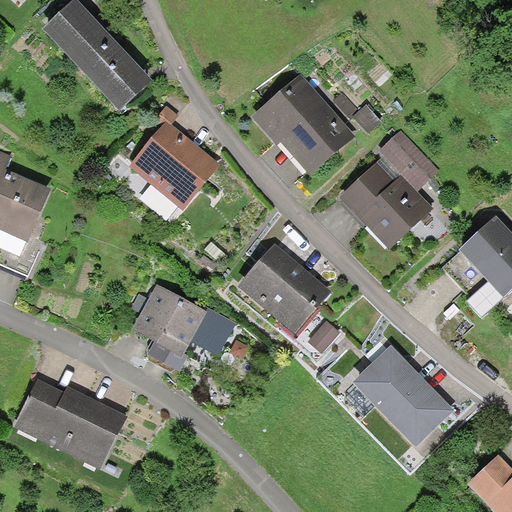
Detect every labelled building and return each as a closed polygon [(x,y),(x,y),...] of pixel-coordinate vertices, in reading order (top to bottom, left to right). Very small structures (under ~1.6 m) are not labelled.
[(76,0),(42,32),(121,114),(154,83),(76,0)] [(329,106),(301,74),(251,118),(278,148),(281,145),(310,178),(356,137),(345,124),(329,106)] [(343,93),(329,106),(345,124),(353,117),(360,111),(343,93)] [(360,111),(353,117),(368,135),(382,122),(366,105),(360,111)] [(171,127),(172,125),(179,116),(167,107),(159,117),(166,123),(171,127)] [(171,127),(166,123),(129,167),(184,212),(222,166),(172,125),(171,127)] [(390,252),(434,209),(417,192),(439,171),(401,131),(379,153),(383,157),(340,200),(390,252)] [(15,159),(0,152),(0,232),(28,245),(53,190),(9,171),(15,159)] [(511,292),(511,235),(496,218),(460,253),(504,300),(511,292)] [(274,245),(238,290),(296,337),(332,293),(274,245)] [(204,311),(157,286),(131,332),(154,345),(148,355),(180,373),(189,356),(185,354),(191,343),(218,357),(236,324),(207,307),(204,311)] [(341,334),(327,322),(308,343),(322,355),(341,334)] [(236,340),(229,353),(241,360),(249,348),(236,340)] [(374,364),(388,350),(380,342),(366,356),(374,364)] [(374,364),(352,384),(416,450),(455,412),(392,346),(388,350),(374,364)] [(41,442),(65,393),(38,380),(14,428),(41,442)] [(128,417),(68,387),(65,393),(41,442),(101,471),(128,417)] [(487,505),(511,480),(511,470),(498,456),(468,485),(487,505)] [(511,511),(511,480),(487,505),(494,511),(511,511)]
